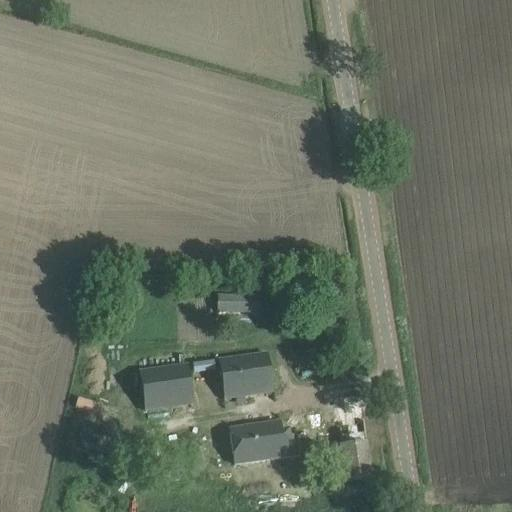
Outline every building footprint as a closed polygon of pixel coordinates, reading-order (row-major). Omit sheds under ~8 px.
[(215,295),(215,316),(258,315),(257,294),(215,295)] [(264,356),(216,362),(222,402),(271,396),(264,356)] [(187,371),(140,377),(144,410),(192,403),(187,371)] [(340,453),(344,483),(369,480),(360,401),(335,404),(341,453),(340,453)] [(279,424),(227,432),(232,469),(300,459),(297,439),(288,441),(287,436),(281,437),(279,424)]
